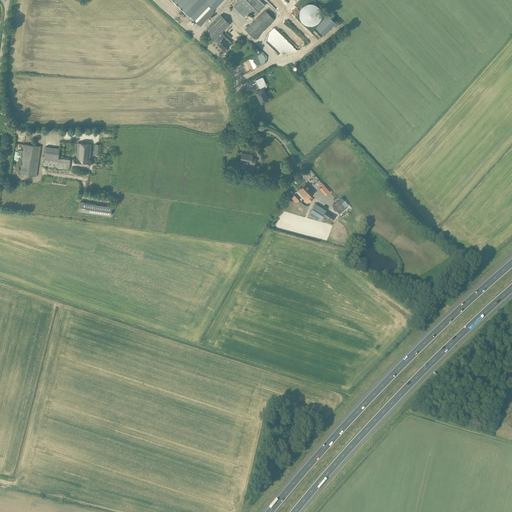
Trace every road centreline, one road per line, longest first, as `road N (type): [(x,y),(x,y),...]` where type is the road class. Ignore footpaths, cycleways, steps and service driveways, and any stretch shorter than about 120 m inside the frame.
road 1 (motorway): [(511,262),(377,388),(268,511)]
road 2 (motorway): [(297,511),(397,398),(511,290)]
road 3 (unclassified): [(297,165),(274,131),(246,125),(230,68),(156,0)]
